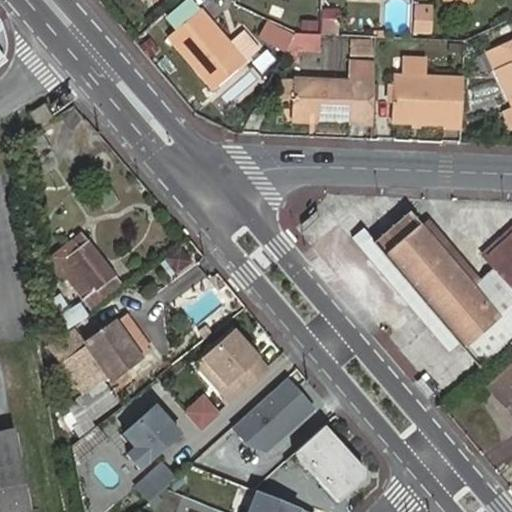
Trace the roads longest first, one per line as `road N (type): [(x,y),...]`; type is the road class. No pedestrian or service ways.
road 1 (secondary): [(441,461),(214,193)]
road 2 (tertiary): [(511,175),(292,167),(257,170),(214,193)]
road 3 (secondary): [(214,193),(52,0)]
